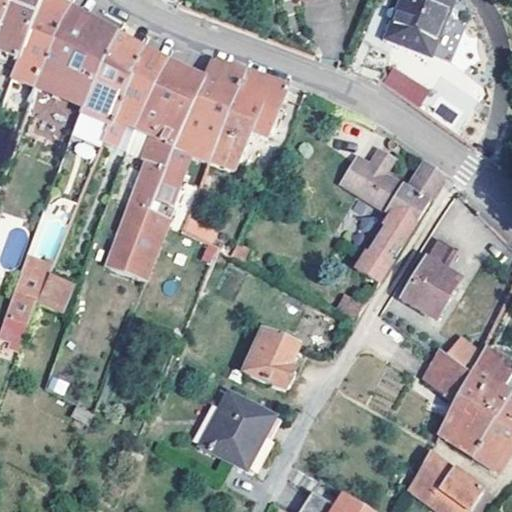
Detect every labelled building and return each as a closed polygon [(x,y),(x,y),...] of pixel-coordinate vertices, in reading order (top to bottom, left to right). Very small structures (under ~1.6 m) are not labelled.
[(12,0),(0,31),(0,67),(15,75),(43,0),(12,0)] [(0,0),(0,31),(12,0),(0,0)] [(67,10),(50,0),(43,0),(15,75),(13,81),(35,91),(67,10)] [(430,0),(396,0),(374,42),(417,67),(448,10),(430,0)] [(67,10),(35,91),(81,112),(115,38),(91,23),(67,10)] [(115,38),(81,112),(111,125),(141,53),(123,42),(115,38)] [(141,53),(111,125),(102,146),(115,149),(125,127),(133,132),(164,66),(158,63),(141,53)] [(208,166),(244,76),(210,63),(206,72),(201,84),(173,152),(208,166)] [(164,66),(133,132),(149,139),(154,141),(182,75),(170,69),(164,66)] [(393,66),(382,83),(420,107),(431,91),(393,66)] [(148,216),(173,152),(201,84),(191,80),(182,75),(154,141),(149,139),(139,162),(144,164),(104,270),(144,285),(168,226),(148,216)] [(266,144),(287,93),(244,76),(208,166),(232,175),(249,138),(266,144)] [(81,112),(73,133),(102,146),(111,125),(81,112)] [(355,271),(375,285),(443,181),(423,166),(406,194),(382,179),(388,170),(382,167),(386,160),(376,154),(367,169),(355,162),(339,186),(389,220),(355,271)] [(382,167),(388,170),(392,164),(386,160),(382,167)] [(186,220),(180,233),(218,253),(226,240),(186,220)] [(508,270),(511,264),(511,251),(501,240),(485,255),(508,270)] [(451,254),(435,244),(400,302),(435,324),(457,286),(439,274),(451,254)] [(253,255),(236,246),(230,260),(247,269),(253,255)] [(18,277),(11,296),(33,306),(41,287),(18,277)] [(66,287),(45,279),(41,287),(33,306),(33,307),(32,308),(55,316),(66,287)] [(344,293),(336,309),(356,319),(364,303),(344,293)] [(298,349),(263,332),(243,375),(283,394),(284,392),(287,392),(293,380),(291,377),(293,373),(287,371),(289,366),(298,349)] [(452,345),(442,356),(468,377),(475,363),(452,345)] [(494,421),(509,395),(500,390),(511,369),(511,368),(481,351),(475,363),(468,377),(456,400),(494,421)] [(494,421),(456,400),(468,377),(442,356),(437,353),(423,381),(454,406),(438,435),(473,458),(494,421)] [(46,390),(64,395),(68,382),(51,376),(46,390)] [(495,473),(511,445),(511,396),(509,395),(494,421),(473,458),(495,473)] [(276,423),(228,398),(199,451),(247,476),(271,430),(276,423)] [(511,457),(511,445),(495,473),(501,477),(511,457)] [(452,472),(428,455),(417,477),(439,493),(452,472)] [(440,511),(471,511),(483,494),(452,472),(439,493),(430,505),(440,511)] [(333,511),(312,498),(302,511),(360,511),(357,509),(355,511),(333,511)] [(342,507),(338,511),(355,511),(357,509),(345,501),(342,507)]
